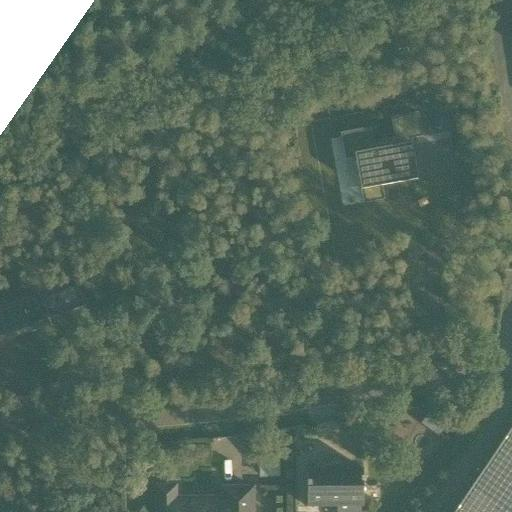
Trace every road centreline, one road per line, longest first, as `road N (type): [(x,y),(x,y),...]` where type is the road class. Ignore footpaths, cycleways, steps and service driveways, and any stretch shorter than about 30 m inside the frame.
road 1 (residential): [(0,426),(242,413),(455,377),(511,384)]
road 2 (unclassified): [(437,511),(511,403)]
